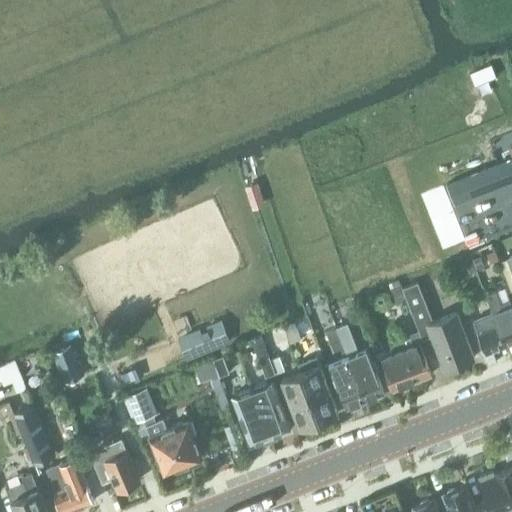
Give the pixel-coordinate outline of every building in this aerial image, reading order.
[(511,138),(502,143),(507,154),(511,151),(511,138)] [(447,184),(454,201),(511,178),(511,156),(502,161),(503,163),(447,184)] [(257,183),(245,187),(253,207),(265,202),(257,183)] [(488,252),(473,258),(477,267),(492,261),(488,252)] [(473,258),(465,261),(469,273),(478,269),(477,267),(473,258)] [(404,288),(421,330),(424,338),(434,334),(447,368),(475,357),(458,312),(435,321),(428,302),(420,282),(404,288)] [(400,283),(388,287),(394,302),(406,298),(400,283)] [(501,303),(496,290),(488,294),(495,313),(496,314),(494,314),(506,344),(511,342),(511,303),(510,299),(501,303)] [(496,314),(495,313),(476,320),(488,352),(506,344),(494,314),(496,314)] [(222,319),(177,337),(187,360),(231,342),(222,319)] [(347,321),(337,325),(338,327),(343,338),(350,354),(354,367),(368,399),(386,392),(368,347),(359,350),(347,321)] [(296,326),(285,330),(290,341),(301,337),(296,326)] [(348,352),(343,338),(338,327),(327,331),(337,356),(348,352)] [(405,347),(384,355),(397,388),(432,374),(416,332),(401,337),(405,347)] [(261,334),(250,338),(258,360),(259,360),(268,356),(269,356),(261,334)] [(379,338),(370,341),(375,353),(383,350),(379,338)] [(71,343),(53,351),(66,381),(84,373),(71,343)] [(319,354),(300,361),(303,369),(321,417),(340,410),(319,354)] [(350,354),(331,361),(336,374),(349,407),(368,399),(354,367),(350,354)] [(223,356),(213,359),(219,375),(229,372),(223,356)] [(268,356),(259,360),(265,376),(274,373),(268,356)] [(279,356),(271,359),(276,373),(285,370),(279,356)] [(15,360),(5,364),(16,391),(26,387),(15,360)] [(303,369),(285,377),(303,425),(321,417),(303,369)] [(273,379),(253,386),(273,437),(292,429),(273,379)] [(143,386),(126,393),(136,417),(141,415),(151,439),(153,438),(166,469),(202,455),(193,434),(196,433),(191,422),(189,423),(188,420),(168,428),(163,416),(155,419),(152,411),(153,410),(143,386)] [(253,386),(234,394),(253,444),(273,437),(253,386)] [(227,396),(219,399),(223,409),(230,406),(227,396)] [(28,405),(14,410),(35,462),(54,455),(33,403),(28,405)] [(125,452),(122,444),(113,448),(115,456),(107,459),(120,488),(141,480),(129,450),(125,452)] [(57,493),(55,493),(63,511),(95,499),(76,456),(47,467),(57,493)] [(511,511),(511,491),(504,469),(493,473),(492,470),(478,475),(488,501),(477,505),(477,504),(476,504),(479,511),(511,511)] [(25,479),(6,486),(17,511),(48,511),(32,472),(24,475),(25,479)] [(443,493),(450,511),(476,511),(465,484),(443,493)] [(437,511),(432,497),(411,505),(413,511),(437,511)]
